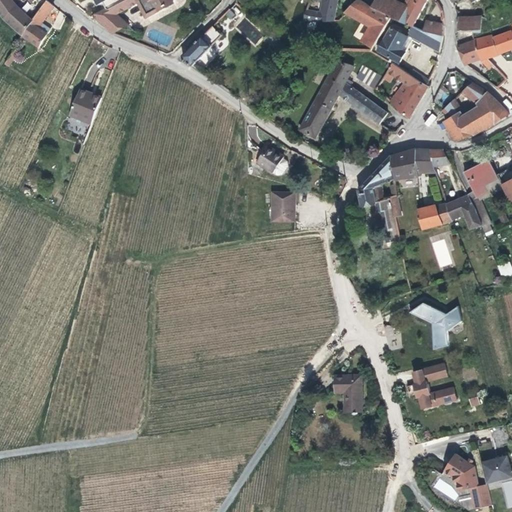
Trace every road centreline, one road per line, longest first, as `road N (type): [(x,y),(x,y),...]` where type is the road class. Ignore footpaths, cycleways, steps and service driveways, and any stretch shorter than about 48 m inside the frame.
road 1 (track): [(0,454),(133,435),(146,421),(152,300),(164,257),(333,233)]
road 2 (residential): [(359,175),(81,21),(59,0)]
road 3 (residential): [(392,493),(403,459),(378,351),(353,325),(333,233),(359,175)]
road 4 (track): [(353,325),(288,404),(221,511)]
